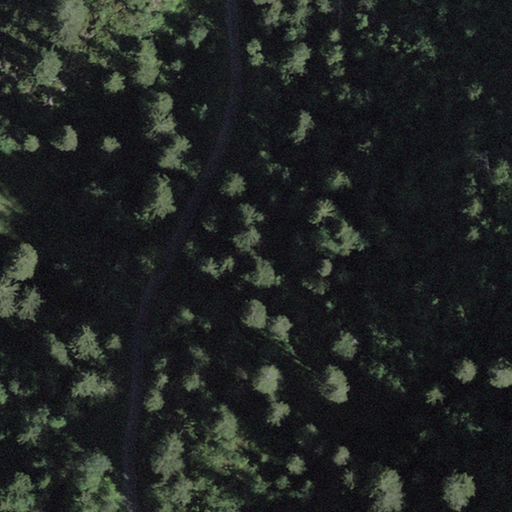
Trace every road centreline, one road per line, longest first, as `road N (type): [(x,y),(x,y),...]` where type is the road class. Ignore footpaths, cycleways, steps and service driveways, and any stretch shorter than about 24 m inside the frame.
road 1 (track): [(227,0),(226,135),(138,307),(125,472),(134,511)]
road 2 (track): [(138,307),(86,445),(35,511)]
